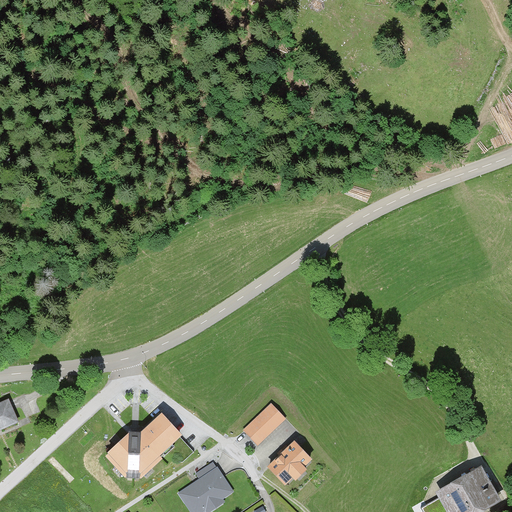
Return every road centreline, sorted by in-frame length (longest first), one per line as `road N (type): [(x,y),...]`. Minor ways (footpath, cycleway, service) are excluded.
road 1 (tertiary): [(511,156),(358,221),(182,336),(130,359)]
road 2 (track): [(310,251),(331,304),(367,345),(411,369),(440,400),(502,497)]
road 3 (residential): [(0,494),(132,379)]
road 4 (tertiary): [(130,359),(0,375)]
